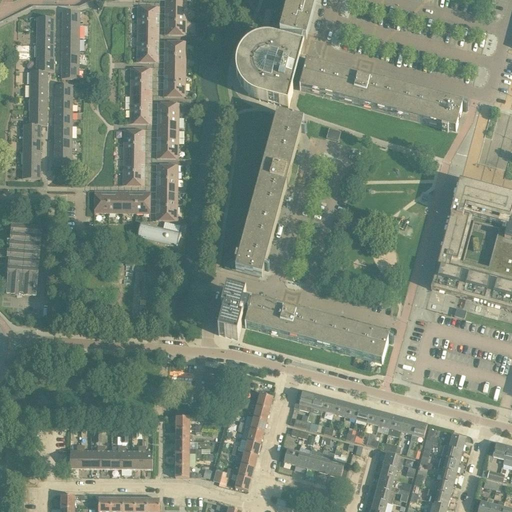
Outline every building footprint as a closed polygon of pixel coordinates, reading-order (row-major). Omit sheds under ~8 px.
[(165,9),(186,9),(186,0),(168,0),(169,2),(165,2),(165,9)] [(290,0),(281,34),(300,39),(303,40),(314,0),(290,0)] [(138,8),(138,22),(155,23),(155,16),(159,16),(159,9),(138,8)] [(169,16),(168,23),(186,23),(186,9),(165,9),(165,16),(169,16)] [(63,13),(62,27),(80,27),(80,13),(63,13)] [(54,18),(37,18),(36,32),(54,33),(54,18)] [(138,22),(138,36),(159,36),(159,30),(155,30),(155,23),(138,22)] [(186,37),(186,23),(168,23),(168,30),(165,30),(165,37),(186,37)] [(79,41),(80,27),(62,27),(62,40),(79,41)] [(54,46),(54,33),(36,32),(36,46),(54,46)] [(138,36),(137,50),(155,50),(155,43),(159,43),(159,36),(138,36)] [(62,40),(62,54),(79,54),(79,41),(62,40)] [(249,96),(253,98),(260,101),(289,109),(304,50),(298,49),(274,42),(263,42),(252,45),(244,54),(238,64),(237,76),(241,87),(249,96)] [(168,57),(185,57),(185,43),(164,43),(164,50),(168,50),(168,57)] [(36,60),(53,60),(54,46),(36,46),(36,60)] [(155,57),(155,50),(137,50),(137,64),(158,64),(158,57),(155,57)] [(62,54),(62,67),(79,68),(79,54),(62,54)] [(164,64),(164,71),(185,71),(185,57),(168,57),(168,64),(164,64)] [(53,74),(53,60),(36,60),(36,72),(48,72),(48,74),(53,74)] [(79,81),(79,68),(62,67),(62,81),(79,81)] [(372,77),(352,72),(347,71),(345,79),(306,68),(300,91),(456,132),(462,110),(370,86),(372,77)] [(131,69),(131,84),(148,84),(148,77),(152,77),(152,70),(131,69)] [(168,77),(168,84),(185,85),(185,71),(164,71),(164,77),(168,77)] [(30,72),(30,87),(48,88),(48,74),(48,72),(36,72),(30,72)] [(131,84),(130,97),(152,98),(152,91),(148,91),(148,84),(131,84)] [(185,99),(185,85),(168,84),(167,91),(164,91),(164,98),(185,99)] [(30,87),(29,100),(47,101),(48,88),(30,87)] [(55,87),(55,101),(72,101),(72,87),(55,87)] [(130,97),(130,111),(147,112),(148,105),(152,105),(152,98),(130,97)] [(29,113),(47,114),(47,101),(29,100),(29,113)] [(55,114),(72,114),(72,101),(55,101),(55,114)] [(161,111),(161,118),(179,118),(179,104),(157,104),(157,111),(161,111)] [(147,118),(147,112),(130,111),(130,125),(151,126),(151,119),(147,118)] [(29,113),(29,126),(41,126),(41,127),(47,127),(47,114),(29,113)] [(55,114),(54,127),(71,128),(72,114),(55,114)] [(299,163),(291,161),(301,122),(279,116),(237,272),(259,278),(284,186),(292,188),(299,163)] [(179,132),(179,118),(161,118),(161,125),(157,125),(157,132),(179,132)] [(23,125),(23,140),(40,141),(41,127),(41,126),(29,126),(23,125)] [(54,127),(54,141),(71,141),(71,128),(54,127)] [(339,143),(341,133),(329,130),(327,139),(339,143)] [(123,131),(123,145),(141,146),(141,139),(145,139),(145,132),(123,131)] [(160,138),(160,146),(179,146),(179,132),(157,132),(157,138),(160,138)] [(23,140),(23,153),(40,154),(40,141),(23,140)] [(54,141),(54,154),(71,154),(71,141),(54,141)] [(123,145),(123,159),(145,160),(145,153),(141,153),(141,146),(123,145)] [(179,160),(179,146),(160,146),(160,152),(157,152),(157,160),(179,160)] [(23,153),(22,167),(40,167),(40,154),(23,153)] [(71,168),(71,154),(54,154),(54,168),(71,168)] [(123,159),(123,173),(141,173),(141,166),(145,166),(145,160),(123,159)] [(160,173),(160,180),(178,180),(179,166),(156,166),(156,173),(160,173)] [(40,181),(40,167),(22,167),(22,180),(40,181)] [(141,181),(141,173),(123,173),(123,187),(144,187),(145,181),(141,181)] [(156,187),(156,194),(178,194),(178,180),(160,180),(160,187),(156,187)] [(431,291),(511,312),(511,197),(460,184),(431,291)] [(94,214),(108,214),(108,196),(101,196),(101,192),(94,192),(94,214)] [(115,196),(108,196),(108,214),(122,214),(122,193),(115,193),(115,196)] [(129,193),(122,193),(122,214),(136,214),(136,197),(129,196),(129,193)] [(143,197),(136,197),(136,214),(150,215),(150,193),(143,193),(143,197)] [(160,200),(160,208),(178,208),(178,194),(156,194),(156,200),(160,200)] [(178,222),(178,208),(160,208),(160,214),(156,214),(156,222),(178,222)] [(141,224),(137,240),(138,240),(139,240),(177,248),(177,249),(178,249),(181,234),(180,233),(180,234),(179,233),(180,227),(165,223),(163,230),(142,225),(141,224)] [(12,225),(10,251),(7,251),(7,254),(7,259),(10,259),(7,295),(37,297),(42,227),(12,225)] [(148,261),(147,272),(147,273),(157,273),(158,261),(148,261)] [(156,293),(157,273),(147,273),(147,272),(143,272),(141,296),(148,297),(148,293),(156,293)] [(248,318),(252,305),(253,302),(249,301),(247,308),(244,308),(247,297),(228,292),(223,311),(226,313),(225,316),(224,316),(219,335),(239,341),(244,321),(245,317),(248,318)] [(383,364),(389,342),(299,318),(301,310),(279,304),(277,312),(252,305),(248,318),(246,327),(383,364)] [(455,317),(465,320),(466,313),(467,312),(457,310),(455,317)] [(242,378),(240,384),(249,386),(251,380),(242,378)] [(310,413),(311,409),(315,395),(303,392),(301,398),(297,397),(294,409),(310,413)] [(257,407),(270,410),(273,398),(255,393),(253,400),(251,405),(257,407)] [(311,409),(322,412),(325,398),(315,395),(311,409)] [(325,398),(322,412),(334,415),(337,401),(325,398)] [(334,415),(345,418),(348,404),(337,401),(334,415)] [(348,404),(345,418),(356,421),(360,408),(348,404)] [(257,407),(254,418),(267,422),(270,410),(257,407)] [(356,421),(367,424),(371,411),(360,408),(356,421)] [(379,427),(382,414),(371,411),(367,424),(379,427)] [(379,427),(389,430),(393,417),(382,414),(379,427)] [(401,433),(405,420),(393,417),(389,430),(401,433)] [(177,418),(176,430),(190,430),(190,418),(177,418)] [(254,418),(252,426),(246,424),(245,428),(251,430),(264,433),(267,422),(254,418)] [(294,427),(305,430),(307,423),(296,420),(294,427)] [(412,436),(413,432),(416,423),(405,420),(401,433),(412,436)] [(416,423),(413,432),(412,436),(411,442),(416,443),(417,438),(424,439),(428,426),(416,423)] [(176,442),(190,442),(190,430),(176,430),(176,442)] [(248,442),(261,445),(264,433),(251,430),(248,442)] [(291,437),(303,440),(305,433),(293,430),(291,437)] [(435,439),(436,432),(429,430),(427,442),(433,443),(437,445),(439,440),(435,439)] [(373,448),(376,437),(376,436),(370,435),(367,447),(373,448)] [(357,436),(355,443),(361,445),(363,438),(360,437),(357,436)] [(450,448),(463,451),(466,440),(453,436),(450,448)] [(189,454),(195,454),(196,449),(196,442),(190,442),(176,442),(176,454),(189,454)] [(245,453),(258,457),(261,445),(248,442),(245,453)] [(132,471),(132,456),(132,453),(126,453),(126,449),(128,449),(128,444),(122,444),(122,447),(122,471),(132,471)] [(223,448),(233,451),(239,452),(240,448),(224,444),(223,448)] [(504,461),(508,447),(496,444),(493,456),(493,457),(493,458),(504,461)] [(463,451),(450,448),(444,446),(441,458),(460,463),(463,451)] [(71,470),(81,470),(81,447),(78,447),(78,452),(71,452),(71,470)] [(85,447),(81,447),(81,470),(91,470),(92,453),(85,453),(85,447)] [(98,453),(92,453),(91,470),(102,471),(102,447),(98,447),(98,453)] [(106,447),(102,447),(102,471),(112,471),(112,453),(106,453),(106,447)] [(119,453),(112,453),(112,471),(122,471),(122,447),(119,447),(119,453)] [(132,471),(142,471),(143,447),(138,447),(138,453),(132,453),(132,456),(132,471)] [(143,447),(142,471),(153,471),(153,453),(146,453),(146,447),(143,447)] [(284,464),(296,467),(299,454),(288,451),(284,464)] [(241,465),(254,469),(258,457),(245,453),(241,465)] [(176,454),(176,466),(189,467),(189,454),(176,454)] [(296,467),(307,470),(310,457),(299,454),(296,467)] [(319,473),(330,476),(335,457),(335,456),(329,454),(328,461),(322,460),(319,473)] [(397,470),(401,471),(404,460),(387,455),(383,466),(397,470)] [(335,457),(330,476),(341,479),(345,466),(345,464),(347,458),(342,456),(341,459),(335,457)] [(319,473),(322,460),(310,457),(307,470),(319,473)] [(460,463),(441,458),(440,462),(439,469),(457,474),(460,463)] [(345,466),(341,479),(346,481),(350,465),(345,464),(345,466)] [(238,477),(251,480),(254,469),(241,465),(238,477)] [(189,467),(176,466),(176,479),(195,479),(195,475),(189,475),(189,467)] [(394,481),(397,470),(383,466),(380,477),(394,481)] [(457,474),(439,469),(437,475),(442,477),(441,482),(454,485),(457,474)] [(221,481),(223,473),(216,471),(213,483),(220,484),(221,481)] [(498,482),(499,482),(500,475),(489,472),(487,479),(498,482)] [(238,477),(233,475),(227,474),(226,479),(237,482),(235,489),(248,492),(251,480),(238,477)] [(423,482),(424,477),(417,475),(416,480),(414,487),(421,489),(423,482)] [(394,481),(380,477),(377,489),(391,492),(402,495),(408,497),(409,493),(403,491),(395,489),(397,482),(394,481)] [(454,485),(441,482),(438,493),(451,496),(454,485)] [(496,492),(498,485),(486,482),(484,489),(496,492)] [(393,499),(389,498),(391,492),(377,489),(374,500),(388,504),(392,505),(393,499)] [(429,503),(430,503),(448,508),(451,496),(438,493),(437,493),(428,491),(427,496),(430,496),(429,503)] [(62,497),(62,509),(75,509),(75,497),(62,497)] [(487,504),(481,503),(478,511),(490,511),(492,506),(493,501),(488,499),(487,504)] [(99,511),(111,511),(112,505),(112,500),(99,500),(99,511)] [(112,500),(112,505),(111,511),(123,511),(124,509),(124,500),(112,500)] [(124,500),(124,509),(123,511),(135,511),(136,500),(124,500)] [(147,511),(148,500),(136,500),(135,511),(147,511)] [(148,500),(147,511),(159,511),(160,501),(148,500)] [(385,511),(388,504),(374,500),(371,511),(373,511),(385,511)] [(498,502),(497,507),(492,506),(490,511),(502,511),(505,504),(498,502)] [(446,511),(448,508),(430,503),(428,511),(446,511)]
